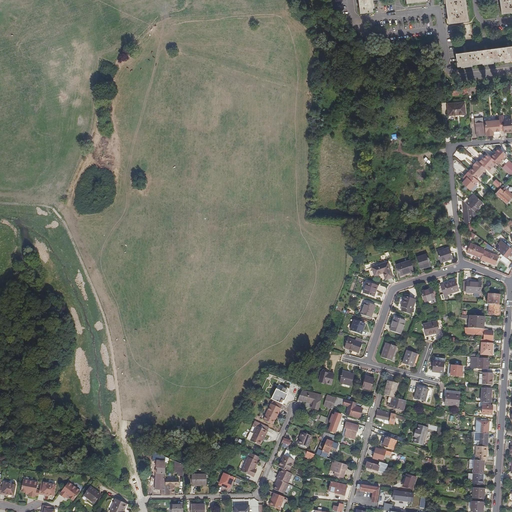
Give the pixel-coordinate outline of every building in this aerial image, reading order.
[(366,9),(360,0),(359,0),(361,13),(374,11),(374,8),(366,9)] [(360,0),(366,9),(374,8),(373,0),(360,0)] [(469,21),(466,0),(445,0),(449,24),(469,21)] [(511,12),(511,0),(500,0),(502,14),(511,12)] [(511,58),(511,45),(456,53),(457,65),(511,58)] [(466,88),(467,93),(467,96),(472,96),(471,92),(481,91),(481,86),(466,88)] [(464,103),(447,105),(448,116),(465,114),(464,103)] [(500,125),(500,130),(504,130),(504,132),(511,131),(511,120),(511,118),(504,119),(503,116),(500,116),(500,125)] [(483,118),(479,118),(479,119),(475,120),(477,136),(485,135),(483,118)] [(500,125),(500,123),(486,125),(487,135),(494,134),(494,132),(500,131),(500,130),(500,125)] [(500,148),(491,157),(499,164),(507,155),(500,148)] [(483,159),(479,163),(485,168),(488,171),(496,163),(488,155),(483,160),(483,159)] [(479,163),(476,160),(473,164),(474,165),(475,166),(469,172),(476,178),(485,168),(479,163)] [(503,170),(500,173),(502,175),(499,177),(504,182),(509,176),(503,170)] [(439,182),(438,172),(430,173),(430,182),(439,182)] [(465,180),(462,183),(470,190),(479,181),(476,178),(469,172),(465,176),(463,178),(464,179),(465,180)] [(500,189),(495,195),(497,197),(499,196),(507,203),(511,197),(511,192),(508,189),(506,187),(502,191),(500,189)] [(471,191),(462,200),(473,210),(482,201),(471,191)] [(465,212),(466,226),(469,223),(477,214),(473,210),(462,200),(462,202),(463,212),(465,212)] [(466,226),(465,227),(471,232),(472,232),(475,228),(469,223),(466,226)] [(498,251),(502,255),(508,258),(510,256),(511,256),(511,254),(511,248),(503,242),(500,245),(501,246),(498,251)] [(481,258),(485,250),(485,249),(472,243),(468,251),(481,258)] [(448,261),(445,250),(436,253),(439,263),(448,261)] [(481,258),(481,259),(495,266),(499,257),(485,250),(481,258)] [(429,266),(426,254),(415,258),(419,269),(429,266)] [(508,264),(510,260),(508,258),(502,255),(502,256),(504,257),(502,260),(508,264)] [(413,272),(409,261),(395,265),(399,276),(413,272)] [(393,277),(388,262),(371,268),(374,276),(383,273),(385,280),(393,277)] [(447,293),(459,289),(455,279),(439,284),(443,294),(443,295),(447,293)] [(372,297),(376,286),(365,282),(362,294),(372,297)] [(466,282),(466,293),(481,294),(481,284),(472,284),(471,282),(466,282)] [(433,291),(431,287),(420,291),(424,301),(427,300),(428,303),(436,301),(433,291)] [(489,293),(489,303),(491,304),(500,304),(501,294),(489,293)] [(410,314),(415,298),(404,295),(400,306),(402,307),(401,311),(410,314)] [(369,319),(374,306),(363,303),(359,315),(369,319)] [(500,315),(501,305),(500,304),(491,304),(490,306),(490,314),(500,315)] [(471,317),(471,327),(483,328),(484,322),(482,322),(483,315),(467,314),(465,314),(465,317),(471,317)] [(400,335),(405,321),(394,318),(390,332),(400,335)] [(360,335),(363,324),(353,321),(349,332),(360,335)] [(439,332),(436,321),(422,324),(425,335),(439,332)] [(481,339),(481,342),(482,342),(492,342),(493,330),(488,330),(488,328),(483,328),(471,327),(465,326),(465,330),(476,331),(476,334),(484,334),(484,339),(481,339)] [(358,353),(361,343),(360,343),(354,341),(347,339),(344,349),(358,353)] [(492,342),(482,342),(481,354),(491,355),(492,342)] [(393,362),(397,347),(386,344),(382,359),(393,362)] [(413,367),(417,354),(406,351),(402,364),(413,367)] [(444,372),(445,356),(433,355),(432,371),(444,372)] [(479,359),(479,358),(471,357),(471,368),(487,369),(488,359),(479,359)] [(463,376),(463,366),(452,365),(451,375),(463,376)] [(352,386),(355,375),(351,374),(352,372),(344,370),(341,383),(352,386)] [(332,385),(334,374),(322,371),(320,382),(332,385)] [(493,377),(493,373),(479,373),(479,385),(491,385),(492,377),(493,377)] [(372,390),(375,379),(365,377),(363,388),(372,390)] [(399,396),(402,383),(398,383),(398,384),(387,381),(384,395),(390,397),(392,397),(395,398),(395,395),(399,396)] [(426,402),(428,389),(417,386),(415,399),(426,402)] [(283,404),(287,395),(286,395),(286,393),(288,390),(283,388),(282,391),(276,389),(272,399),(283,404)] [(483,388),(482,403),(490,403),(491,396),(492,396),(492,388),(483,388)] [(318,410),(322,396),(302,391),(298,400),(306,402),(306,400),(315,403),(313,408),(318,410)] [(459,406),(460,395),(446,394),(445,405),(459,406)] [(331,408),(334,397),(333,396),(328,395),(324,406),(331,408)] [(342,407),(343,404),(344,401),(345,399),(340,397),(339,399),(337,398),(335,405),(342,407)] [(407,411),(408,405),(405,404),(406,401),(395,398),(392,397),(390,406),(390,407),(407,411)] [(357,418),(360,411),(354,409),(355,404),(344,401),(343,404),(349,406),(347,413),(357,418)] [(483,410),(483,414),(492,414),(493,406),(491,405),(491,403),(490,403),(482,403),(479,402),(479,406),(481,406),(481,409),(483,410)] [(276,417),(280,408),(270,404),(264,421),(272,424),(275,417),(276,417)] [(394,425),(397,415),(381,410),(378,409),(376,417),(385,419),(384,422),(394,425)] [(332,414),(329,422),(332,423),(330,428),(337,430),(342,415),(336,412),(335,415),(332,414)] [(328,423),(330,418),(322,415),(320,420),(328,423)] [(474,425),(474,431),(489,432),(489,420),(477,420),(476,425),(474,425)] [(355,439),(357,432),(360,432),(361,426),(353,424),(351,429),(347,428),(345,436),(355,439)] [(425,446),(431,428),(421,425),(420,431),(417,438),(416,444),(425,446)] [(264,441),(266,435),(267,435),(269,432),(259,428),(258,427),(252,442),(261,446),(264,441)] [(478,440),(478,445),(479,445),(488,446),(489,432),(474,431),(473,440),(478,440)] [(308,447),(312,435),(302,432),(298,444),(308,447)] [(323,436),(321,440),(327,442),(323,451),(329,453),(332,447),(338,450),(340,444),(328,440),(329,438),(323,436)] [(394,450),(397,440),(386,437),(383,446),(394,450)] [(484,460),(487,460),(488,446),(479,445),(478,460),(484,460)] [(297,451),(286,446),(285,449),(296,454),(297,451)] [(384,460),(386,454),(391,456),(392,452),(388,451),(376,448),(373,458),(378,460),(379,459),(384,460)] [(278,459),(275,465),(283,469),(288,471),(290,466),(296,454),(285,449),(282,454),(280,460),(278,459)] [(327,457),(329,453),(323,451),(319,449),(317,454),(327,457)] [(165,480),(164,457),(152,451),(151,461),(156,461),(156,469),(155,470),(154,472),(156,473),(155,489),(162,489),(161,495),(166,495),(165,486),(165,480)] [(313,459),(315,454),(308,451),(306,455),(306,457),(313,459)] [(254,477),(257,470),(256,469),(255,469),(258,461),(259,462),(261,458),(252,454),(243,473),(254,477)] [(478,460),(470,459),(469,468),(473,468),(472,473),(483,474),(484,469),(484,460),(478,460)] [(347,471),(348,465),(334,460),(332,470),(335,471),(334,476),(343,478),(345,470),(347,471)] [(385,474),(387,465),(380,462),(379,466),(367,462),(366,468),(368,468),(385,474)] [(297,475),(299,470),(290,466),(288,471),(296,474),(297,475)] [(289,495),(292,485),(296,474),(288,471),(283,469),(281,474),(279,474),(278,478),(279,479),(277,483),(275,489),(289,495)] [(473,480),(473,483),(483,484),(483,479),(484,474),(483,474),(472,473),(468,473),(468,479),(473,480)] [(229,490),(233,478),(223,474),(223,475),(220,474),(220,475),(222,476),(219,486),(229,490)] [(207,486),(206,475),(191,476),(192,486),(207,486)] [(414,491),(417,478),(407,476),(404,488),(414,491)] [(39,493),(39,489),(36,489),(37,482),(23,479),(21,492),(26,492),(25,493),(29,494),(28,496),(35,497),(35,495),(38,495),(39,493)] [(74,498),(80,488),(68,479),(59,492),(65,496),(66,494),(69,496),(69,495),(74,498)] [(175,494),(175,487),(174,486),(178,486),(178,480),(165,480),(165,486),(166,486),(167,494),(175,494)] [(54,495),(56,483),(43,481),(42,486),(40,486),(39,489),(39,493),(45,495),(45,494),(49,494),(54,495)] [(14,496),(16,485),(3,483),(2,488),(0,487),(0,494),(5,495),(5,494),(9,495),(14,496)] [(346,495),(348,484),(342,483),(341,484),(331,483),(329,492),(346,495)] [(378,503),(381,488),(358,484),(358,488),(362,488),(361,491),(374,493),(372,502),(378,503)] [(94,502),(100,494),(90,486),(83,494),(94,502)] [(484,499),(485,488),(474,487),(474,498),(484,499)] [(408,501),(409,493),(399,492),(399,491),(395,490),(394,499),(408,501)] [(280,509),(285,496),(275,492),(272,498),(273,498),(272,501),(271,501),(270,505),(280,509)] [(424,509),(426,495),(419,494),(418,508),(424,509)] [(123,511),(127,503),(116,498),(109,511),(111,511),(125,511),(123,511)] [(483,511),(484,502),(472,501),(472,502),(469,501),(468,507),(472,507),(471,511),(483,511)] [(337,511),(342,511),(344,504),(340,503),(339,507),(334,506),(333,511),(337,511)]
